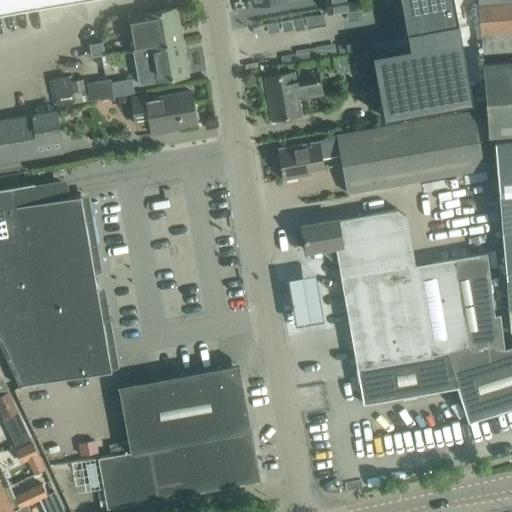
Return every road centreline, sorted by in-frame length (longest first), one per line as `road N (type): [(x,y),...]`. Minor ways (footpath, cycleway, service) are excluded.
road 1 (unclassified): [(305,511),(210,0)]
road 2 (tertiary): [(378,511),(511,486)]
